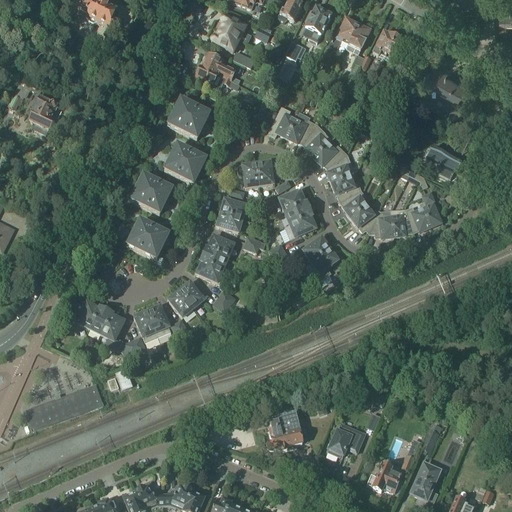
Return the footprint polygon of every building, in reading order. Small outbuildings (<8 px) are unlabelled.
[(116,14),(87,0),(82,0),(82,1),(77,12),(87,17),(85,21),(87,22),(88,26),(93,28),(97,27),(112,34),(114,34),(117,29),(116,25),(116,24),(119,19),(118,15),(116,14)] [(232,0),(232,1),(237,2),(235,7),(248,12),(249,8),(254,9),(255,6),(256,7),(256,6),(262,8),(263,3),(256,0),(255,0),(232,0)] [(500,25),(506,25),(506,26),(511,26),(511,2),(503,2),(503,0),(483,0),(483,13),(501,13),(500,25)] [(281,12),(278,19),(294,27),(296,24),(295,24),(302,8),(289,2),(286,8),(283,13),(281,12)] [(315,11),(308,24),(304,32),(320,40),(327,24),(330,19),(315,11)] [(218,34),(240,45),(244,47),(248,39),(245,38),(244,37),(246,32),(227,22),(225,21),(223,21),(222,22),(221,23),(220,24),(221,26),(222,27),(218,34)] [(327,50),(325,49),(318,64),(326,68),(333,54),(336,55),(342,42),(349,46),(345,53),(346,53),(358,29),(348,25),(348,24),(345,23),(344,24),(344,25),(333,46),(330,45),(327,50)] [(346,53),(357,59),(369,35),(358,29),(346,53)] [(270,38),(258,32),(254,40),(266,46),(270,38)] [(211,45),(211,46),(212,47),(233,57),(240,45),(218,34),(215,41),(213,41),(211,42),(211,43),(211,44),(211,45)] [(387,38),(383,36),(372,57),(384,63),(395,39),(391,37),(389,38),(387,37),(387,38)] [(384,63),(394,68),(393,69),(398,72),(403,63),(399,61),(406,47),(402,45),(401,44),(400,42),(395,39),(384,63)] [(291,45),(284,59),(295,64),(302,51),(291,45)] [(232,63),(248,71),(252,62),(236,55),(232,63)] [(201,70),(231,84),(231,85),(238,88),(240,84),(233,80),(235,74),(223,68),(224,67),(206,58),(201,70)] [(359,71),(363,61),(357,59),(348,79),(352,82),(358,70),(359,71)] [(365,59),(359,71),(365,74),(371,62),(365,59)] [(423,89),(431,93),(434,88),(458,100),(466,86),(461,83),(446,76),(448,73),(434,66),(423,89)] [(201,70),(195,81),(216,92),(219,85),(228,90),(231,85),(231,84),(201,70)] [(23,102),(12,98),(7,110),(15,113),(17,108),(20,109),(23,102)] [(27,124),(35,128),(32,133),(45,139),(48,134),(53,125),(50,123),(55,113),(57,109),(56,107),(52,105),(50,106),(39,100),(27,124)] [(209,118),(180,104),(168,129),(196,143),(201,134),(203,135),(206,129),(204,128),(209,118)] [(268,138),(274,141),(276,137),(286,142),(295,124),(287,120),(289,116),(282,112),(268,138)] [(277,116),(270,113),(266,119),(274,123),(277,116)] [(286,142),(297,147),(297,146),(302,149),(316,129),(306,124),(304,128),(295,124),(286,142)] [(305,153),(313,162),(328,147),(331,144),(324,137),(316,129),(302,149),(306,152),(305,153)] [(431,140),(423,154),(436,161),(432,169),(442,175),(447,164),(450,165),(454,157),(439,150),(442,144),(431,140)] [(313,162),(322,170),(323,169),(327,172),(347,159),(338,151),(334,154),(328,147),(313,162)] [(167,164),(169,165),(164,174),(193,188),(205,163),(177,149),(172,159),(170,158),(167,164)] [(327,172),(328,177),(327,178),(331,189),(350,182),(347,173),(351,171),(347,159),(327,172)] [(272,165),(271,165),(270,165),(269,165),(262,166),(262,167),(256,168),(259,190),(273,188),(271,177),(272,176),(273,176),(274,175),(275,174),(276,173),(276,172),(276,171),(276,170),(276,169),(275,168),(275,167),(274,166),(273,166),(272,165)] [(241,180),(242,181),(243,180),(245,192),(259,190),(256,168),(249,169),(249,168),(242,169),(241,169),(240,170),(239,170),(238,171),(237,172),(237,173),(237,174),(237,175),(237,176),(237,177),(238,178),(238,179),(239,179),(240,180),(241,180)] [(400,175),(402,176),(399,182),(404,184),(405,183),(407,183),(409,179),(407,178),(409,174),(402,171),(400,175)] [(171,193),(143,179),(130,204),(159,219),(164,209),(165,210),(168,204),(167,203),(171,193)] [(331,189),(335,200),(337,199),(340,207),(360,195),(358,189),(353,190),(350,182),(331,189)] [(287,185),(275,192),(278,197),(290,190),(287,185)] [(230,193),(229,199),(242,202),(244,196),(230,193)] [(303,201),(300,194),(279,203),(284,216),(306,207),(304,207),(302,201),(303,201)] [(340,207),(344,213),(343,214),(350,223),(366,211),(361,204),(365,201),(360,195),(340,207)] [(420,209),(422,213),(430,231),(441,227),(432,205),(433,205),(430,198),(423,201),(425,206),(420,209)] [(275,206),(272,201),(261,208),(262,215),(275,206)] [(221,210),(222,210),(220,217),(242,223),(245,210),(223,203),(221,210)] [(249,204),(247,210),(262,215),(261,208),(249,204)] [(306,207),(284,216),(289,228),(289,229),(311,220),(306,207)] [(0,255),(1,256),(12,234),(0,227),(0,212),(0,211),(0,255)] [(359,232),(362,236),(366,234),(369,238),(379,216),(375,214),(371,217),(366,211),(350,223),(357,232),(359,232)] [(414,216),(412,212),(406,214),(412,237),(419,234),(419,236),(430,231),(422,213),(414,216)] [(382,243),(393,241),(391,221),(390,214),(379,216),(369,238),(375,238),(375,242),(382,241),(382,243)] [(399,215),(400,220),(391,221),(393,241),(405,240),(405,238),(412,237),(406,214),(399,215)] [(218,224),(217,223),(215,230),(238,237),(242,223),(220,217),(218,224)] [(289,229),(289,228),(284,231),(289,244),(316,233),(314,226),(313,227),(310,221),(311,220),(289,229)] [(130,239),(131,240),(127,249),(155,264),(168,239),(139,224),(134,234),(133,233),(130,239)] [(207,253),(206,252),(228,262),(233,249),(212,240),(209,246),(210,247),(207,253)] [(245,246),(258,251),(263,253),(265,247),(247,241),(245,246)] [(326,247),(322,241),(303,255),(311,266),(329,253),(325,248),(326,247)] [(258,251),(245,246),(243,252),(256,257),(258,251)] [(280,248),(268,255),(271,260),(283,254),(280,248)] [(228,262),(206,252),(201,265),(222,274),(228,262)] [(311,266),(319,278),(314,281),(317,286),(329,278),(325,273),(338,264),(334,258),(333,259),(329,253),(311,266)] [(274,266),(286,259),(283,254),(271,260),(274,266)] [(277,271),(289,264),(286,259),(274,266),(277,271)] [(198,271),(195,278),(222,289),(227,276),(222,274),(201,265),(200,265),(202,266),(199,272),(198,271)] [(183,290),(184,291),(179,295),(193,313),(204,304),(189,286),(183,290)] [(235,303),(224,294),(220,299),(231,308),(235,303)] [(173,300),(173,299),(167,303),(182,322),(193,313),(179,295),(173,300)] [(231,308),(220,299),(216,304),(227,313),(231,308)] [(213,309),(224,317),(227,313),(216,304),(213,309)] [(68,330),(74,332),(76,327),(89,333),(99,312),(98,313),(93,310),(93,309),(87,306),(80,320),(74,317),(68,330)] [(153,312),(153,313),(147,316),(155,337),(156,336),(168,331),(159,309),(153,312)] [(99,312),(89,333),(101,339),(112,318),(99,312)] [(140,317),(133,320),(143,342),(145,347),(158,342),(156,336),(155,337),(147,316),(140,319),(140,317)] [(117,357),(118,355),(122,357),(125,363),(129,361),(134,358),(129,346),(123,348),(121,348),(123,345),(115,342),(124,324),(118,321),(117,322),(111,319),(112,318),(101,339),(107,342),(104,349),(117,357)] [(188,336),(181,324),(175,327),(183,339),(188,336)] [(170,330),(177,342),(183,339),(175,327),(170,330)] [(145,354),(140,341),(134,343),(140,356),(145,354)] [(129,346),(134,358),(140,356),(134,343),(129,346)] [(347,354),(330,361),(334,369),(334,370),(351,363),(348,355),(347,354)] [(121,394),(132,390),(125,373),(114,377),(121,394)] [(107,384),(110,394),(118,391),(114,381),(107,384)] [(387,399),(371,392),(365,405),(382,412),(387,399)] [(419,453),(421,453),(420,456),(425,458),(426,456),(431,458),(438,438),(439,439),(442,431),(438,429),(439,426),(437,425),(440,418),(434,415),(419,453)] [(301,447),(298,437),(301,432),(300,426),(296,425),(294,416),(277,420),(279,427),(267,430),(270,444),(268,445),(266,449),(267,452),(270,454),(273,454),(273,455),(281,453),(281,455),(296,452),(295,449),(301,447)] [(333,442),(328,454),(325,461),(339,467),(345,453),(356,457),(364,438),(341,428),(338,435),(336,435),(335,436),(334,435),(331,441),(333,442)] [(401,478),(406,480),(414,462),(413,462),(415,457),(409,454),(401,472),(403,474),(401,478)] [(410,497),(426,504),(426,503),(433,506),(436,498),(430,495),(439,475),(423,468),(410,497)] [(393,497),(399,483),(404,485),(406,480),(401,478),(400,480),(389,476),(390,473),(382,470),(377,482),(370,479),(366,490),(380,496),(382,493),(393,497)] [(144,490),(142,491),(134,495),(141,511),(150,511),(151,511),(153,511),(157,511),(163,511),(163,498),(152,498),(151,498),(151,497),(151,498),(149,495),(150,495),(151,494),(151,493),(151,492),(151,491),(150,490),(149,489),(148,489),(146,489),(144,490)] [(175,511),(176,511),(184,511),(191,495),(181,491),(179,490),(177,489),(177,490),(176,490),(175,491),(175,493),(176,493),(177,494),(176,498),(174,497),(174,498),(173,498),(163,498),(163,511),(170,510),(173,511),(175,511)] [(478,493),(474,502),(481,505),(484,496),(478,493)] [(486,493),(481,505),(489,509),(494,497),(486,493)] [(133,495),(134,497),(123,502),(127,511),(141,511),(134,495),(133,495)] [(193,496),(191,495),(184,511),(199,511),(204,502),(193,497),(193,496)] [(450,511),(471,511),(472,511),(464,508),(465,505),(463,504),(463,506),(455,502),(450,511)] [(227,511),(230,506),(223,503),(222,505),(216,503),(212,511),(227,511)]
